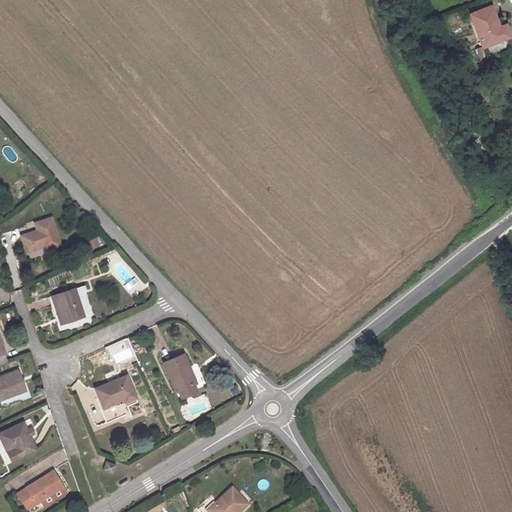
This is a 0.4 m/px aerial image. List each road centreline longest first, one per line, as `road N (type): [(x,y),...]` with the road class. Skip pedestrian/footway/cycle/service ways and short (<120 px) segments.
road 1 (tertiary): [(511,220),(284,401)]
road 2 (residential): [(0,107),(180,301)]
road 3 (tertiary): [(103,511),(259,416)]
road 4 (residential): [(42,364),(180,301)]
road 5 (residential): [(180,301),(266,395)]
